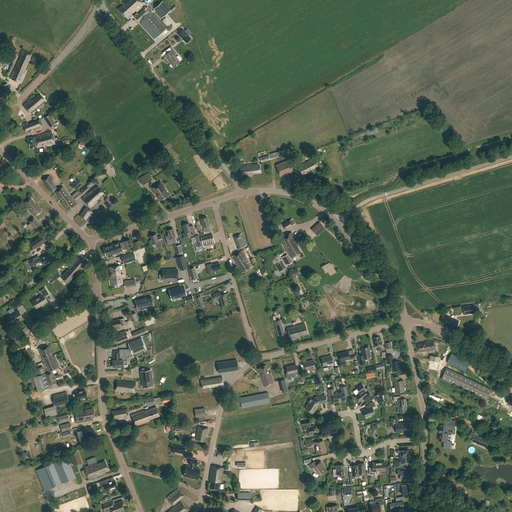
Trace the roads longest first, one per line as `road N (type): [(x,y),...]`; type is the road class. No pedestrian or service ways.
road 1 (unclassified): [(240,193),(98,4)]
road 2 (tertiary): [(124,470),(103,405),(98,288)]
road 3 (unclassified): [(339,221),(370,199),(511,157)]
road 4 (residential): [(256,357),(213,202)]
road 5 (unclassified): [(256,357),(405,321)]
road 6 (unclassified): [(201,494),(226,391),(256,357)]
road 7 (unclassified): [(0,104),(22,97),(98,4)]
road 8 (tertiary): [(92,241),(0,150)]
road 9 (tertiary): [(92,241),(213,202)]
road 10 (tertiary): [(405,321),(401,301),(339,221)]
road 11 (unclassified): [(425,440),(405,321)]
